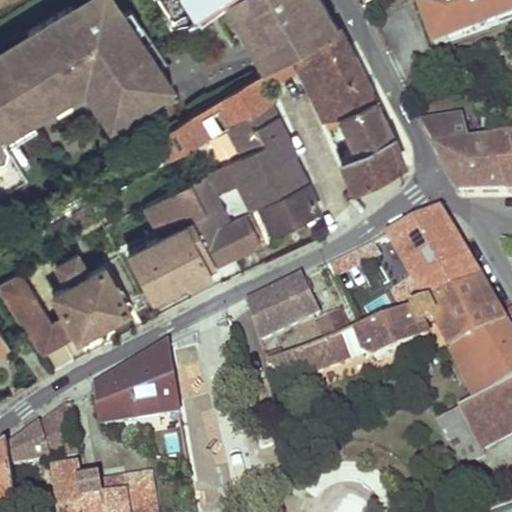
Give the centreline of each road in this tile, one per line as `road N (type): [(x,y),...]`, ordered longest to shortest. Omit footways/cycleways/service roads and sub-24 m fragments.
road 1 (residential): [(0,427),(68,381),(346,241),(434,186)]
road 2 (residential): [(434,186),(347,0)]
